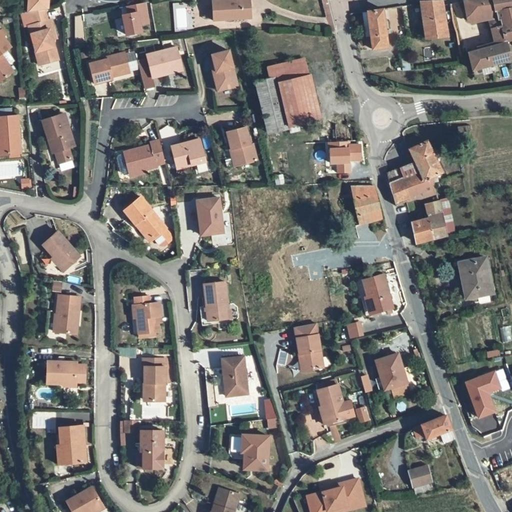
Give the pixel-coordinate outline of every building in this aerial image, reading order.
[(26,0),(26,13),(27,13),(42,10),(45,9),(45,0),(26,0)] [(250,0),(233,0),(212,2),(213,19),(252,16),(250,0)] [(507,41),(502,25),(497,9),(493,0),(467,0),(462,1),(469,23),(491,19),(494,46),(469,53),(473,70),(498,63),(511,60),(507,41)] [(511,7),(511,0),(493,0),(497,9),(511,7)] [(447,35),(443,5),(442,1),(421,1),(426,38),(447,35)] [(174,31),(191,30),(190,2),(173,3),(174,31)] [(142,32),(141,24),(149,23),(146,4),(127,7),(129,14),(123,15),(126,35),(142,32)] [(388,47),(383,8),(369,12),(373,49),(388,47)] [(47,58),(56,55),(51,39),(48,28),(52,26),(50,19),(46,20),(42,10),(27,13),(32,25),(25,27),(38,66),(48,62),(47,58)] [(83,15),(74,15),(76,44),(84,44),(83,15)] [(511,22),(502,25),(507,41),(511,39),(511,22)] [(0,81),(1,84),(13,74),(0,57),(10,49),(0,37),(0,81)] [(146,53),(152,77),(170,72),(169,70),(182,66),(177,45),(146,53)] [(231,49),(214,53),(216,64),(218,70),(215,71),(217,80),(223,84),(233,82),(237,75),(231,49)] [(129,71),(124,52),(106,57),(106,59),(89,64),(94,83),(112,78),(112,76),(129,71)] [(49,64),(58,60),(56,55),(47,58),(48,62),(49,64)] [(277,82),(309,74),(305,59),(268,68),(271,79),(276,77),(277,82)] [(498,63),(473,70),(475,79),(501,73),(498,63)] [(277,82),(287,125),(320,117),(309,74),(277,82)] [(223,84),(217,80),(219,90),(240,85),(237,75),(233,82),(223,84)] [(287,125),(277,82),(276,77),(271,79),(256,82),(267,133),(287,128),(287,125)] [(48,137),(53,151),(57,163),(70,158),(66,147),(71,145),(61,114),(40,122),(45,138),(48,137)] [(0,147),(1,157),(18,155),(15,117),(0,118),(0,147)] [(248,125),(229,131),(234,148),(236,148),(238,154),(237,154),(240,164),(260,159),(255,142),(253,143),(248,125)] [(202,138),(173,146),(179,168),(208,161),(202,138)] [(167,162),(161,140),(152,142),(153,145),(140,149),(141,152),(135,153),(134,150),(125,153),(125,154),(131,173),(131,174),(148,169),(159,166),(159,165),(167,162)] [(397,203),(406,200),(407,202),(434,193),(430,181),(428,178),(442,172),(427,140),(414,146),(424,169),(391,182),(389,182),(397,203)] [(331,164),(337,163),(338,172),(351,171),(350,161),(361,160),(360,145),(350,145),(349,142),(329,143),(329,154),(331,154),(331,164)] [(131,173),(125,154),(120,156),(119,158),(123,173),(125,174),(131,173)] [(380,217),(383,216),(375,186),(351,186),(360,223),(380,217)] [(140,197),(123,211),(133,223),(135,222),(147,236),(152,237),(159,245),(162,245),(170,239),(170,236),(164,228),(164,227),(140,197)] [(193,199),(197,232),(198,234),(219,232),(216,197),(193,199)] [(426,204),(429,217),(434,238),(447,235),(439,201),(426,204)] [(429,217),(412,221),(417,242),(434,238),(429,217)] [(135,222),(133,223),(148,241),(152,237),(147,236),(135,222)] [(52,257),(64,270),(79,256),(57,232),(42,246),(52,257)] [(48,259),(61,273),(64,270),(52,257),(48,259)] [(486,259),(460,264),(467,298),(493,293),(486,259)] [(366,315),(393,306),(382,273),(362,279),(367,295),(360,297),(366,315)] [(210,311),(211,320),(215,320),(230,318),(228,310),(228,308),(230,308),(227,282),(218,283),(206,284),(209,306),(210,311)] [(76,336),(79,298),(59,296),(55,335),(76,336)] [(138,318),(134,319),(137,337),(158,334),(157,326),(160,325),(158,304),(149,305),(147,297),(132,300),(133,305),(136,305),(138,318)] [(210,311),(204,312),(206,326),(216,324),(215,320),(211,320),(210,311)] [(360,322),(348,324),(351,338),(363,335),(360,322)] [(316,323),(295,327),(299,354),(302,354),(304,371),(324,367),(316,323)] [(391,389),(408,384),(398,355),(377,362),(386,390),(391,389)] [(226,375),(229,374),(231,395),(250,393),(246,356),(224,358),(226,375)] [(143,384),(145,384),(145,402),(164,402),(163,361),(143,361),(143,384)] [(77,364),(47,364),(46,386),(63,387),(77,387),(77,384),(83,384),(85,382),(85,369),(83,367),(77,367),(77,364)] [(495,371),(466,381),(478,417),(494,411),(488,392),(501,388),(495,371)] [(368,375),(362,377),(365,391),(372,390),(368,375)] [(324,426),(354,416),(349,401),(343,403),(337,384),(317,391),(322,407),(318,408),(324,426)] [(408,384),(391,389),(395,399),(411,394),(408,384)] [(271,399),(263,401),(267,421),(276,420),(271,399)] [(365,407),(356,410),(360,423),(369,421),(365,407)] [(450,429),(445,416),(412,426),(415,436),(425,433),(427,437),(441,433),(450,429)] [(136,422),(124,422),(124,433),(136,433),(136,422)] [(62,447),(65,446),(66,464),(86,462),(83,426),(60,427),(62,447)] [(453,437),(450,429),(441,433),(443,440),(453,437)] [(141,432),(142,454),(145,454),(145,469),(164,469),(163,432),(141,432)] [(242,442),(246,442),(245,450),(244,466),(267,467),(269,435),(243,434),(242,442)] [(59,465),(66,464),(65,446),(62,447),(58,447),(59,465)] [(429,466),(410,473),(414,485),(433,478),(429,466)] [(306,495),(310,507),(314,506),(321,510),(332,507),(333,509),(363,503),(356,478),(327,486),(328,490),(321,491),(306,495)] [(414,485),(417,493),(437,490),(433,478),(414,485)] [(94,488),(67,503),(71,511),(97,511),(105,508),(94,488)] [(237,511),(243,494),(226,489),(221,504),(218,503),(215,511),(237,511)] [(333,509),(333,511),(335,511),(363,505),(363,503),(333,509)]
